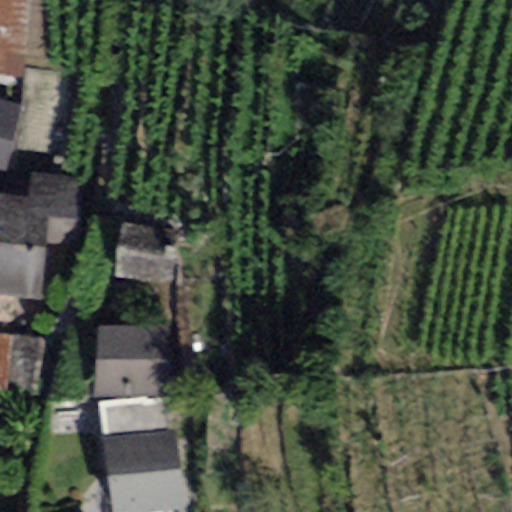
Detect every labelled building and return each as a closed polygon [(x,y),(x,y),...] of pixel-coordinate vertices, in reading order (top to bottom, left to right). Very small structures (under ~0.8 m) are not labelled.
[(24,0),(0,0),(0,82),(21,83),(24,0)] [(19,111),(0,106),(0,175),(3,176),(19,111)] [(49,211),(0,206),(0,301),(41,305),(49,211)] [(174,236),(118,233),(115,285),(171,288),(174,236)] [(0,328),(0,383),(16,384),(16,329),(0,328)] [(173,333),(96,337),(100,404),(177,400),(173,333)] [(177,431),(101,443),(112,511),(179,511),(190,510),(177,431)]
